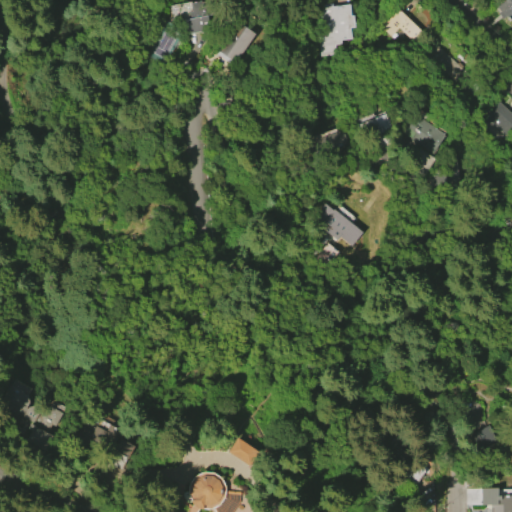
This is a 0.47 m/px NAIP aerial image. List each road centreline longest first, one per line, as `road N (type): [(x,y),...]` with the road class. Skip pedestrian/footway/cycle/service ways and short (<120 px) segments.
road 1 (residential): [(198,72),(193,184),(204,239),(294,256),(309,270),(340,366),(363,384),(389,382),(420,393),(447,435),(455,511)]
road 2 (residential): [(511,219),(483,230),(455,263),(426,263),(417,254),(406,183),(366,154),(260,192),(242,180),(198,72)]
road 3 (residential): [(11,0),(12,56),(25,87),(43,96),(58,95),(93,56),(153,70),(193,62),(198,72)]
road 4 (residential): [(198,72),(147,89),(88,133),(70,165),(62,213),(0,203)]
road 5 (residential): [(0,432),(116,511)]
